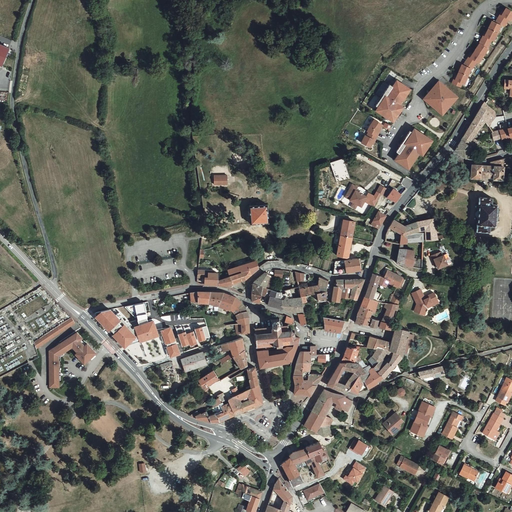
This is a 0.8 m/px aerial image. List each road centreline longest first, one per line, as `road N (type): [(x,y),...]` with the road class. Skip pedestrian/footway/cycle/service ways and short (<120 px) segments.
road 1 (unclassified): [(51,287),(52,259),(12,111),(18,43),(32,0)]
road 2 (residential): [(498,0),(475,15),(425,80),(414,114),(392,143),(394,164),(420,179)]
road 3 (residential): [(321,384),(359,396),(404,374),(511,347)]
road 4 (residential): [(278,417),(289,400),(301,333),(291,315),(247,299)]
road 5 (residential): [(368,274),(271,264),(249,281),(247,299)]
road 6 (residential): [(133,370),(252,333)]
road 7 (residential): [(77,325),(44,347),(44,384),(48,395),(79,411)]
road 8 (secondary): [(511,48),(448,150)]
